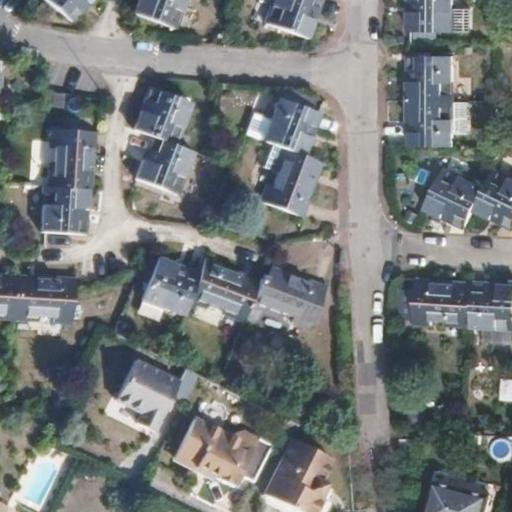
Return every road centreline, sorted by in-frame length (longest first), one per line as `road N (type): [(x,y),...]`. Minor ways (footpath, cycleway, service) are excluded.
road 1 (residential): [(357,82),(293,84),(116,61)]
road 2 (residential): [(362,260),(374,454)]
road 3 (residential): [(357,82),(362,260)]
road 4 (residential): [(116,61),(105,106),(108,234)]
road 5 (residential): [(511,259),(362,260)]
road 6 (residential): [(108,234),(131,223),(167,222),(236,239)]
